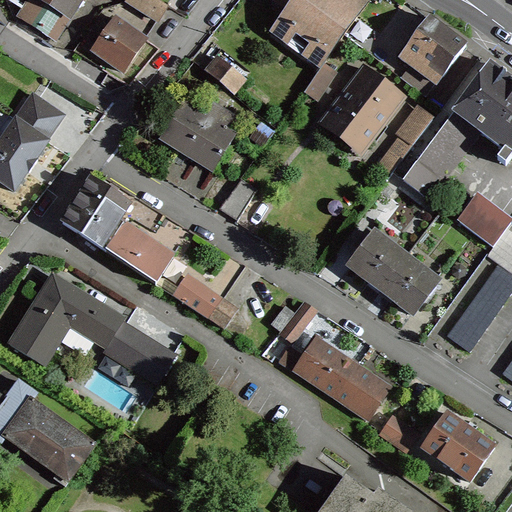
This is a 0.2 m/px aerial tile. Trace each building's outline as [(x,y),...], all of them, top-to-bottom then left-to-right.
[(55,36),(68,16),(41,0),(31,0),(22,14),(39,25),(55,36)] [(41,0),(68,16),(78,0),(41,0)] [(157,0),(134,0),(140,3),(138,6),(159,20),(168,6),(157,0)] [(275,0),(276,0),(288,9),(295,0),(275,0)] [(320,43),(332,52),(358,16),(336,0),(295,0),(288,9),(283,16),(294,24),(320,43)] [(147,40),(116,18),(93,51),(124,72),(134,57),(147,40)] [(408,47),(407,48),(427,64),(436,70),(441,74),(443,76),(466,46),(429,18),(408,47)] [(319,45),(320,43),(294,24),(293,26),(295,28),(285,42),(306,58),(317,43),(319,45)] [(218,57),(207,71),(233,93),(245,79),(218,57)] [(324,64),(306,92),(317,99),(335,72),(324,64)] [(436,70),(427,64),(421,72),(429,79),(436,70)] [(511,80),(490,64),(454,112),(474,127),(505,150),(511,155),(511,80)] [(402,97),(365,69),(326,120),(347,136),(363,148),(402,97)] [(436,70),(429,79),(435,83),(441,74),(436,70)] [(33,94),(16,119),(47,140),(64,115),(33,94)] [(238,137),(231,133),(213,121),(185,104),(163,139),(190,156),(216,172),(238,137)] [(213,121),(231,133),(239,120),(221,108),(213,121)] [(398,135),(402,137),(413,146),(432,119),(418,109),(398,135)] [(474,127),(454,112),(416,163),(436,177),(447,163),(474,127)] [(47,140),(16,119),(0,143),(0,181),(15,192),(28,172),(30,173),(34,167),(38,161),(36,160),(49,141),(47,140)] [(402,137),(380,166),(391,174),(393,172),(402,159),(410,149),(413,146),(402,137)] [(410,149),(402,159),(409,165),(417,154),(410,149)] [(506,165),(511,157),(511,155),(505,150),(498,159),(506,165)] [(416,163),(404,180),(423,194),(436,177),(416,163)] [(447,163),(436,177),(443,182),(448,175),(453,169),(447,163)] [(92,179),(63,223),(107,252),(125,224),(119,220),(130,204),(92,179)] [(258,191),(241,180),(227,200),(226,200),(220,209),(238,220),(258,191)] [(384,183),(380,188),(389,196),(394,189),(384,183)] [(507,229),(511,223),(478,198),(461,222),(494,247),(507,229)] [(125,224),(107,252),(156,284),(174,256),(119,220),(125,224)] [(494,247),(488,255),(500,264),(511,248),(511,232),(507,229),(494,247)] [(367,278),(382,289),(406,257),(375,234),(351,266),(367,278)] [(511,248),(500,264),(511,272),(511,248)] [(398,301),(414,313),(438,281),(406,257),(382,289),(398,301)] [(511,277),(496,266),(488,278),(511,293),(511,291),(511,277)] [(174,295),(210,319),(223,300),(210,291),(208,294),(204,291),(186,278),(174,295)] [(511,293),(488,278),(480,289),(503,305),(511,293)] [(69,292),(51,281),(30,313),(10,343),(45,365),(71,325),(107,348),(123,323),(124,321),(72,288),(69,292)] [(503,305),(480,289),(472,301),(495,316),(503,305)] [(223,300),(210,319),(224,329),(235,313),(231,310),(233,306),(223,300)] [(317,311),(305,301),(295,314),(286,325),(291,329),(299,335),(317,311)] [(495,316),(472,301),(464,312),(487,328),(495,316)] [(286,325),(295,314),(285,307),(272,324),(281,331),(286,325)] [(487,328),(464,312),(456,323),(479,339),(487,328)] [(176,357),(123,323),(107,348),(131,363),(129,367),(158,385),(176,357)] [(479,339),(456,323),(448,336),(470,351),(479,339)] [(291,329),(286,325),(281,331),(275,340),(280,344),(291,329)] [(336,398),(358,366),(337,352),(317,338),(304,357),(301,362),(295,370),(336,398)] [(295,370),(301,362),(287,352),(281,361),(295,370)] [(373,377),(358,366),(336,398),(367,419),(389,387),(373,377)] [(96,445),(33,400),(37,394),(19,381),(0,407),(0,440),(2,442),(6,436),(69,482),(96,445)] [(447,413),(422,448),(431,454),(470,482),(495,447),(474,432),(447,413)] [(407,451),(413,442),(376,417),(370,425),(407,451)] [(431,454),(422,448),(419,453),(428,459),(431,454)] [(320,511),(409,511),(395,502),(391,508),(374,496),(346,476),(320,511)] [(391,508),(395,502),(386,495),(379,490),(374,496),(391,508)]
